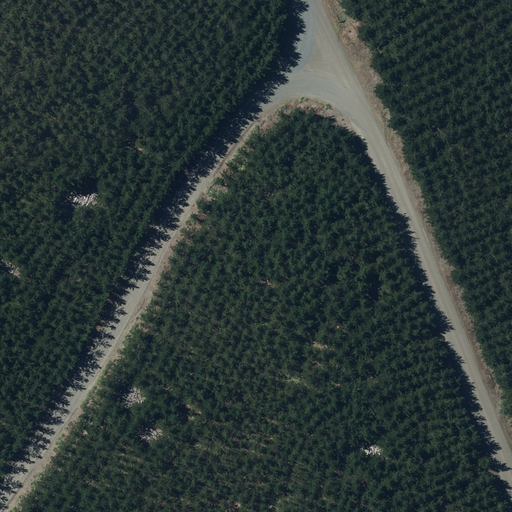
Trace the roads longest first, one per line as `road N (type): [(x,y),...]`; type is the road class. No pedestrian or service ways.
road 1 (track): [(0,502),(213,143),(336,42)]
road 2 (track): [(311,0),(336,42),(511,461)]
